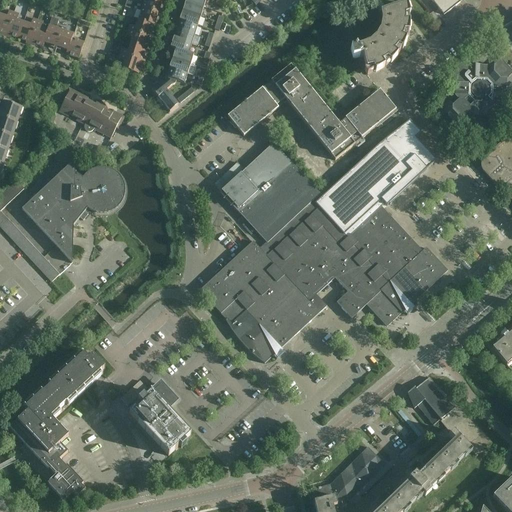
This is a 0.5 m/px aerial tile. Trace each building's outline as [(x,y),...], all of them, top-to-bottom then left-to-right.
[(155,0),(144,0),(142,9),(158,14),(162,2),(155,0)] [(430,0),(440,12),(441,12),(443,15),(447,12),(447,13),(460,2),(462,0),(430,0)] [(185,2),(182,11),(200,17),(203,8),(185,2)] [(142,9),(138,21),(154,26),(158,14),(142,9)] [(376,64),(377,67),(382,65),(388,60),(394,54),(399,47),(402,39),(405,31),(405,23),(405,15),(403,9),(383,15),(384,23),(382,32),(377,40),(370,46),(362,50),(361,47),(357,48),(350,50),(352,59),(359,57),(363,56),(366,67),(376,64)] [(6,17),(0,15),(0,32),(6,35),(14,13),(8,11),(6,17)] [(182,11),(179,20),(197,26),(200,17),(182,11)] [(14,13),(6,35),(18,39),(24,23),(16,20),(19,14),(14,13)] [(47,31),(44,43),(67,50),(67,51),(71,39),(72,39),(73,35),(66,32),(67,29),(56,26),(58,20),(51,18),(47,31)] [(24,23),(18,39),(30,43),(38,21),(32,19),(30,25),(24,23)] [(89,28),(90,24),(78,20),(77,24),(89,28)] [(179,20),(177,29),(195,35),(197,26),(179,20)] [(38,21),(30,43),(43,47),(44,43),(47,31),(40,28),(42,22),(38,21)] [(129,25),(128,30),(150,38),(154,26),(138,21),(136,27),(129,25)] [(177,29),(174,38),(192,44),(195,35),(177,29)] [(150,38),(128,30),(126,35),(132,37),(129,44),(146,50),(150,38)] [(174,38),(170,48),(175,50),(175,49),(189,54),(192,44),(174,38)] [(67,51),(67,50),(65,55),(79,59),(84,43),(72,39),(71,39),(67,51)] [(121,49),(119,54),(142,62),(146,50),(129,44),(127,51),(121,49)] [(175,49),(175,50),(172,59),(190,65),(193,55),(189,54),(175,49)] [(142,62),(119,54),(118,59),(124,61),(122,69),(138,74),(142,62)] [(455,84),(455,90),(468,90),(468,84),(474,78),(481,78),(481,65),(475,65),(469,58),(462,64),(455,64),(455,71),(449,77),(455,84)] [(172,59),(169,68),(187,74),(190,65),(172,59)] [(507,79),(511,73),(511,71),(501,59),(494,65),(487,65),(487,78),(493,85),(506,86),(507,79)] [(275,106),(284,99),(334,161),(354,145),(353,144),(360,138),(361,138),(395,110),(379,90),(345,118),(346,120),(339,125),(290,66),(270,82),(271,83),(263,90),(262,89),(227,117),(243,137),(278,109),(275,106)] [(184,84),(187,74),(169,68),(166,78),(176,81),(184,84)] [(176,81),(166,78),(151,89),(158,97),(166,91),(175,84),(176,81)] [(70,90),(59,112),(68,117),(69,114),(77,118),(76,121),(83,125),(83,126),(83,127),(83,128),(83,129),(84,129),(84,130),(85,131),(86,131),(86,132),(87,132),(88,132),(89,132),(90,132),(91,132),(91,131),(92,131),(93,130),(101,134),(110,138),(110,139),(116,129),(122,116),(113,111),(112,114),(104,110),(105,107),(96,103),(95,105),(94,105),(87,101),(88,99),(70,90)] [(468,90),(455,90),(455,96),(448,102),(441,102),(441,115),(447,115),(447,117),(452,122),(453,122),(453,128),(466,129),(467,122),(473,116),(479,116),(480,103),(474,103),(467,97),(468,90)] [(158,97),(169,112),(177,105),(166,91),(158,97)] [(480,103),(479,116),(486,117),(492,123),(499,117),(505,117),(505,111),(511,104),(506,98),(506,91),(493,91),(493,97),(486,103),(480,103)] [(2,101),(0,108),(0,117),(14,122),(17,123),(19,115),(17,114),(19,108),(21,108),(22,108),(2,101)] [(60,141),(65,137),(53,123),(55,117),(50,115),(46,125),(60,141)] [(0,117),(0,133),(10,137),(12,137),(15,129),(12,129),(14,122),(0,117)] [(322,197),(314,204),(345,238),(346,239),(380,208),(380,207),(383,204),(386,207),(390,203),(417,178),(427,169),(424,167),(429,162),(433,158),(415,138),(420,133),(409,120),(379,144),(344,176),(339,181),(322,197)] [(0,149),(5,151),(7,152),(10,144),(8,143),(10,137),(0,133),(0,149)] [(511,142),(508,135),(484,158),(483,158),(483,159),(482,160),(482,161),(481,162),(481,163),(481,164),(481,165),(481,166),(481,167),(481,169),(482,170),(482,171),(483,172),(496,185),(498,184),(511,198),(511,142)] [(253,242),(199,291),(205,298),(207,299),(226,319),(225,321),(227,324),(227,325),(229,328),(231,330),(233,334),(237,339),(242,345),(247,350),(252,355),(257,359),(263,363),(264,364),(272,357),(274,355),(277,359),(279,357),(284,352),(281,349),(326,307),(316,295),(334,279),(347,293),(336,303),(351,319),(361,309),(362,308),(366,305),(386,327),(404,310),(406,315),(406,316),(409,312),(414,308),(414,307),(414,308),(410,304),(431,285),(432,286),(439,279),(447,272),(425,248),(422,252),(380,208),(346,239),(345,238),(314,204),(322,197),(272,144),(246,169),(244,171),(237,163),(214,185),(221,192),(220,193),(243,218),(258,234),(266,243),(261,248),(260,249),(253,242)] [(89,174),(85,178),(84,179),(75,173),(75,160),(21,210),(71,263),(72,263),(73,226),(79,218),(83,221),(88,215),(84,212),(88,208),(92,211),(98,212),(104,213),(109,211),(114,209),(118,205),(121,200),(123,195),(123,191),(123,187),(122,184),(119,179),(115,175),(110,172),(105,170),(99,170),(94,171),(89,174)] [(27,185),(22,178),(17,183),(23,189),(27,185)] [(0,227),(51,282),(59,275),(0,212),(23,190),(16,182),(0,197),(0,227)] [(503,339),(492,349),(506,366),(511,360),(511,331),(507,336),(504,332),(500,335),(503,339)] [(22,406),(23,406),(28,412),(24,415),(23,414),(8,428),(48,470),(49,469),(56,476),(47,484),(63,502),(72,494),(76,498),(85,490),(81,485),(83,484),(66,466),(65,467),(59,460),(67,452),(60,444),(68,436),(53,420),(102,374),(100,372),(104,368),(92,355),(88,359),(81,352),(22,406)] [(429,378),(417,390),(415,389),(407,394),(414,409),(417,406),(433,426),(440,420),(445,426),(444,427),(445,428),(446,427),(451,432),(450,433),(450,434),(448,435),(449,436),(453,432),(470,449),(476,456),(491,442),(429,378)] [(147,390),(144,386),(140,382),(120,399),(127,407),(147,390)] [(160,385),(144,399),(143,397),(138,402),(140,404),(129,414),(168,456),(190,436),(165,409),(174,401),(169,395),(170,395),(170,394),(170,393),(170,392),(170,391),(169,391),(169,390),(168,390),(167,390),(166,390),(165,390),(160,385)] [(429,488),(470,449),(453,432),(449,436),(454,441),(454,440),(456,442),(419,478),(410,468),(411,467),(410,467),(409,468),(411,470),(392,488),(390,486),(389,487),(398,495),(380,511),(400,511),(421,493),(424,496),(431,490),(429,488)] [(331,484),(330,484),(330,485),(334,497),(313,502),(315,511),(349,511),(349,510),(351,509),(351,508),(347,509),(346,503),(348,502),(358,492),(384,465),(367,448),(340,475),(331,484)] [(511,511),(511,477),(492,497),(507,511),(511,511)]
